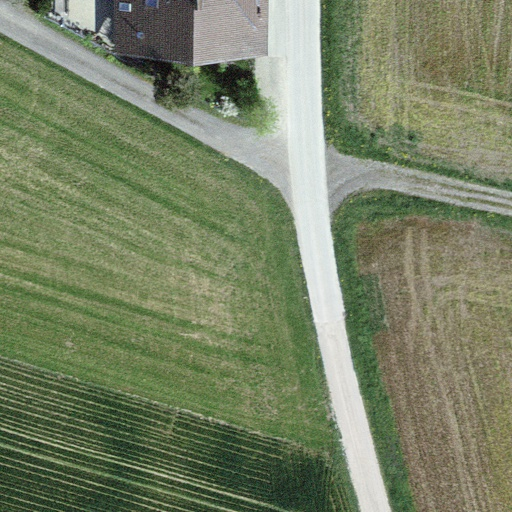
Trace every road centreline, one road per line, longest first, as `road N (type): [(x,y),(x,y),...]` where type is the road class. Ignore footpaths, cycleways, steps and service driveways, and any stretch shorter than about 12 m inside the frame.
road 1 (track): [(511,203),(308,171),(223,140),(0,20)]
road 2 (track): [(383,511),(310,251),(301,0)]
